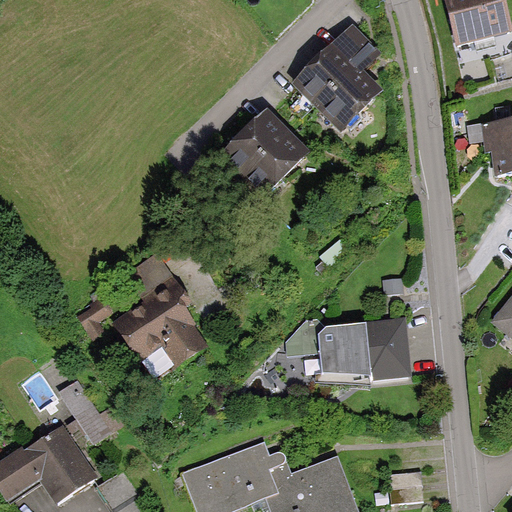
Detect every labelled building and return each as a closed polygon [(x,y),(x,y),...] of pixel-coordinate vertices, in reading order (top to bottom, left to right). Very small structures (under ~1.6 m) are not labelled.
[(446,0),(458,48),(511,35),(503,0),(446,0)] [(344,30),(311,64),(361,113),(375,98),(357,80),(376,61),(344,30)] [(311,64),(285,91),(335,140),(361,113),(311,64)] [(278,178),(300,154),(258,114),(235,138),(278,178)] [(511,179),(511,125),(479,129),(485,183),(511,179)] [(255,202),(278,178),(235,138),(213,161),(255,202)] [(212,347),(158,260),(94,300),(147,387),(212,347)] [(511,294),(485,326),(511,348),(511,294)] [(403,326),(313,334),(318,392),(408,384),(403,326)] [(112,436),(79,387),(61,399),(94,448),(112,436)] [(61,428),(0,463),(0,507),(37,486),(50,509),(94,483),(61,428)] [(182,478),(194,511),(257,511),(265,509),(276,484),(263,449),(182,478)] [(265,509),(266,511),(358,511),(339,461),(276,484),(265,509)]
